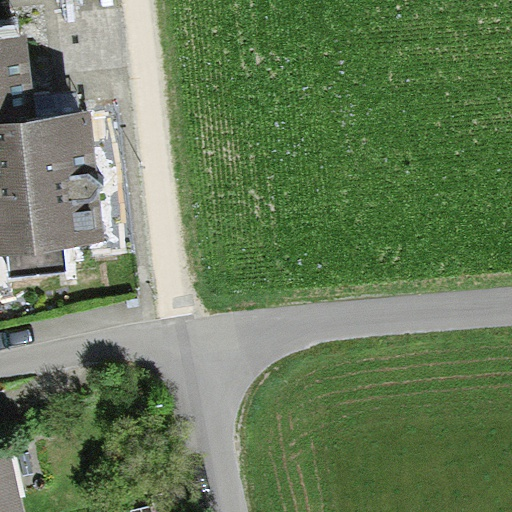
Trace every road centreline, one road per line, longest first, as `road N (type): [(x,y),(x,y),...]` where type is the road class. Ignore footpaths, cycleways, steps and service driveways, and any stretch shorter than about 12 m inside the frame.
road 1 (residential): [(511,303),(177,328)]
road 2 (track): [(177,328),(143,0)]
road 3 (residential): [(177,328),(219,511)]
road 4 (residential): [(177,328),(0,362)]
